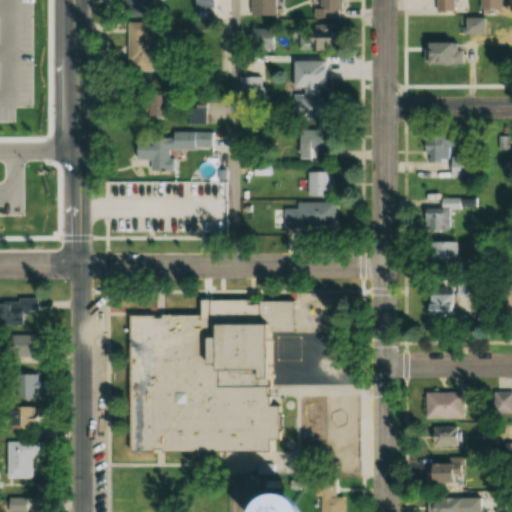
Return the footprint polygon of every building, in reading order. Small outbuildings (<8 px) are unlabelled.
[(136,0),(136,13),(165,13),(165,0),(136,0)] [(256,0),(256,15),(278,15),(277,0),(256,0)] [(340,8),(339,0),(314,0),(314,8),(340,8)] [(432,0),(433,9),(456,9),(455,0),(432,0)] [(481,18),(462,18),(462,32),(481,32),(481,18)] [(134,72),(159,72),(159,31),(154,31),(154,22),(134,22),(134,72)] [(295,35),(295,50),(330,50),(330,35),(295,35)] [(420,63),(456,63),(456,41),(420,41),(420,63)] [(288,59),(288,87),(299,87),(299,118),(326,118),(325,59),(288,59)] [(173,95),(154,95),(154,117),(173,117),(173,95)] [(217,131),(140,133),(141,160),(157,160),(157,172),(179,171),(179,150),(217,149),(217,131)] [(420,131),(420,160),(446,160),(446,178),(469,178),(469,155),(444,156),(444,147),(453,147),(453,131),(420,131)] [(328,171),(303,171),(303,195),(328,195),(328,171)] [(3,228),(36,227),(35,187),(15,187),(15,204),(3,204),(3,228)] [(447,231),(447,208),(459,207),(459,197),(436,197),(437,207),(419,207),(419,232),(447,231)] [(191,221),(191,200),(148,200),(148,222),(191,221)] [(293,201),(293,207),(280,207),(280,226),(332,226),(332,201),(293,201)] [(453,241),(426,241),(426,265),(453,265),(453,241)] [(511,283),(497,283),(497,316),(511,316),(511,283)] [(423,291),(423,317),(451,317),(451,291),(423,291)] [(131,316),(132,450),(258,450),(258,440),(269,440),(269,404),(260,404),(260,333),(285,332),(285,299),(202,300),(202,315),(131,316)] [(38,328),(39,316),(30,315),(29,327),(38,328)] [(511,389),(490,390),(490,413),(511,413),(511,389)] [(423,418),(461,418),(461,391),(423,391),(423,418)] [(37,407),(15,407),(15,430),(37,430),(37,407)] [(11,442),(11,479),(36,479),(36,458),(42,458),(42,442),(11,442)] [(422,482),(453,482),(453,463),(422,463),(422,482)] [(317,511),(340,511),(341,495),(332,495),(332,486),(318,486),(318,494),(317,511)] [(424,497),(423,511),(481,511),(481,496),(424,497)]
